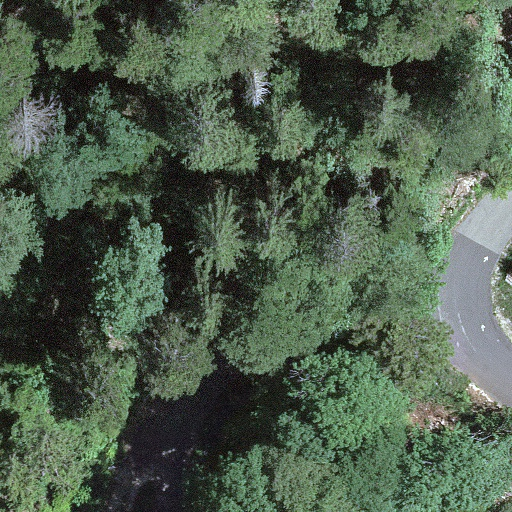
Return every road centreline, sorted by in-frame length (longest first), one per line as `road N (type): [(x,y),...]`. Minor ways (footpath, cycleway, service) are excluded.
road 1 (unclassified): [(172,511),(178,424),(232,374),(322,342),(464,319)]
road 2 (unclassified): [(511,210),(471,269),(464,319)]
